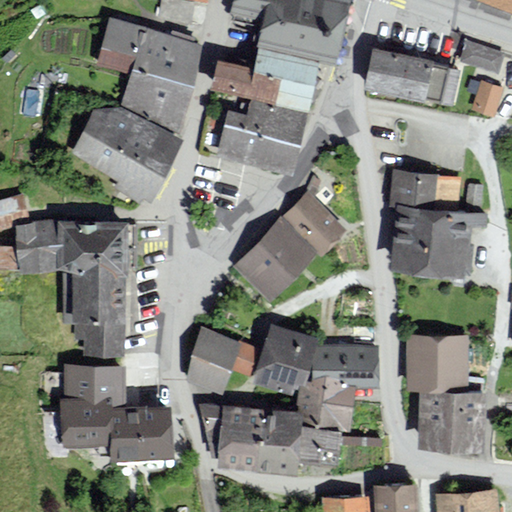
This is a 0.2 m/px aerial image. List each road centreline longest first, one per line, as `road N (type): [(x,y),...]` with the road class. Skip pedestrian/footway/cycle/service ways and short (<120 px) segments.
road 1 (residential): [(420,459),(397,425),(375,218),(348,100)]
road 2 (unclassified): [(221,0),(187,172),(181,303)]
road 3 (residential): [(348,100),(181,303)]
road 4 (residential): [(420,459),(380,476),(324,482),(277,482),(202,461)]
road 5 (unclassified): [(181,303),(172,372),(202,461)]
